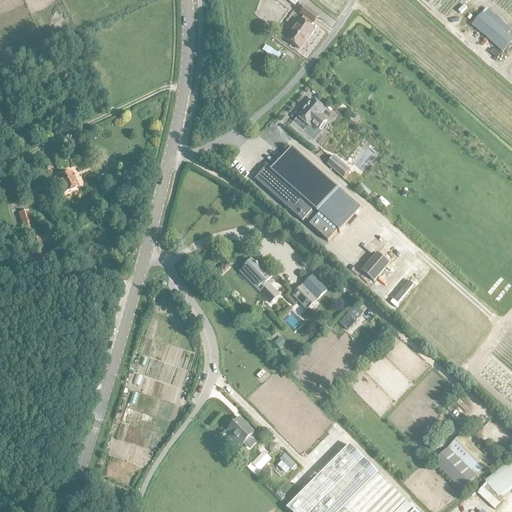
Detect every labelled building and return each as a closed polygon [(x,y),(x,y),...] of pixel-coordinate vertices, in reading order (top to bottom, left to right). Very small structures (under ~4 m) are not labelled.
[(300,21),(295,28),(294,27),(285,39),(299,49),(307,38),(309,38),(314,31),(310,27),(313,23),(314,24),(318,18),(305,8),(301,15),(304,17),(301,21),(300,21)] [(472,26),(502,52),(511,41),(511,39),(483,14),(472,26)] [(298,117),(292,124),(302,132),(301,133),(312,143),(321,133),(318,131),(320,129),(322,129),(325,125),(325,123),(327,121),(326,120),(330,115),(324,110),(313,100),(298,117)] [(360,209),(292,149),(292,148),(292,147),(271,172),(266,167),(255,180),(302,222),(305,219),(311,224),(310,226),(328,242),(337,232),(339,233),(361,208),(360,209)] [(73,174),(72,175),(71,173),(64,176),(63,173),(62,174),(63,176),(36,188),(40,197),(60,187),(63,194),(78,187),(74,179),(75,179),(73,174)] [(65,232),(34,235),(27,212),(19,214),(27,241),(30,241),(36,240),(36,243),(65,241),(65,232)] [(374,282),(390,264),(378,254),(362,272),(374,282)] [(24,260),(24,266),(60,263),(60,257),(24,260)] [(264,266),(261,270),(258,267),(258,266),(257,264),(256,265),(252,261),(243,269),(255,281),(251,284),(271,304),(279,296),(267,283),(274,276),(264,266)] [(303,286),(293,296),(307,310),(317,301),(324,293),(325,292),(320,286),(319,287),(310,279),(303,286)] [(358,302),(348,313),(356,321),(366,310),(358,302)] [(348,315),(339,324),(347,332),(355,322),(348,315)] [(228,430),(243,445),(254,434),(239,419),(228,430)] [(462,492),(491,463),(462,435),(433,463),(462,492)] [(349,446),(287,509),(289,511),(397,511),(406,503),(378,475),(349,446)] [(264,454),(252,466),(259,472),(270,460),(264,454)] [(477,494),(488,503),(489,502),(498,510),(506,501),(500,496),(511,485),(511,462),(488,484),(487,483),(477,494)]
